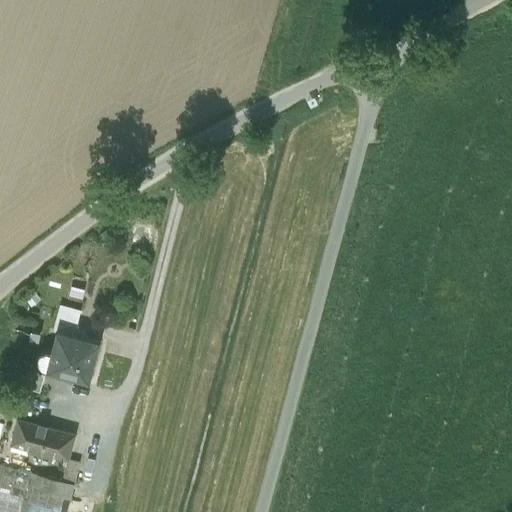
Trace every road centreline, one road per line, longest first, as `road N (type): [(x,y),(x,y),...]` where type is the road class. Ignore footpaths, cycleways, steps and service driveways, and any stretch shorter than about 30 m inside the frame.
road 1 (unclassified): [(262,511),(383,55)]
road 2 (unclassified): [(0,289),(164,165),(383,55)]
